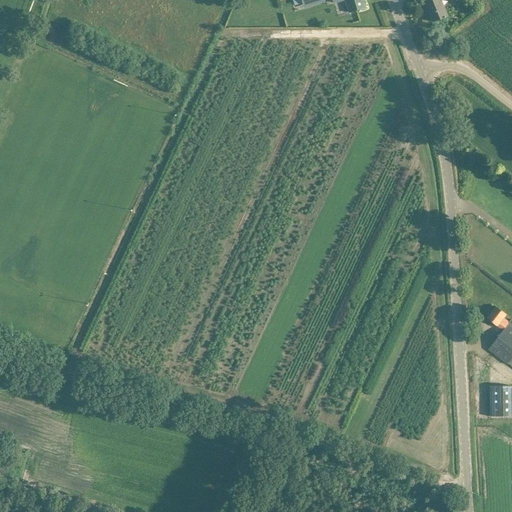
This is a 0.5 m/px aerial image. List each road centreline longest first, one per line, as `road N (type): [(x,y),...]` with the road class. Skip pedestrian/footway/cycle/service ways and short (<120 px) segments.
road 1 (unclassified): [(467,495),(0,347)]
road 2 (unclassified): [(467,495),(452,205),(422,67)]
